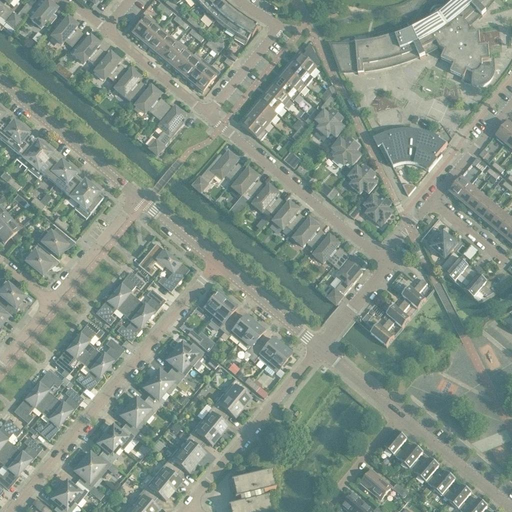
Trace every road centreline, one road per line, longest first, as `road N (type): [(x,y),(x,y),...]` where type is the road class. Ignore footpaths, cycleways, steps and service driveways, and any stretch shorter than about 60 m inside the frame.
road 1 (residential): [(9,511),(218,263)]
road 2 (residential): [(384,262),(208,116)]
road 3 (residential): [(189,508),(322,350)]
road 4 (tertiary): [(139,200),(0,83)]
road 5 (residential): [(208,116),(277,29),(236,0)]
road 6 (tertiary): [(511,506),(402,415)]
road 7 (residential): [(52,304),(139,200)]
road 8 (tertiary): [(322,350),(218,263)]
road 9 (residential): [(208,116),(105,30)]
road 10 (residential): [(432,203),(511,108)]
road 11 (residential): [(331,511),(402,415)]
